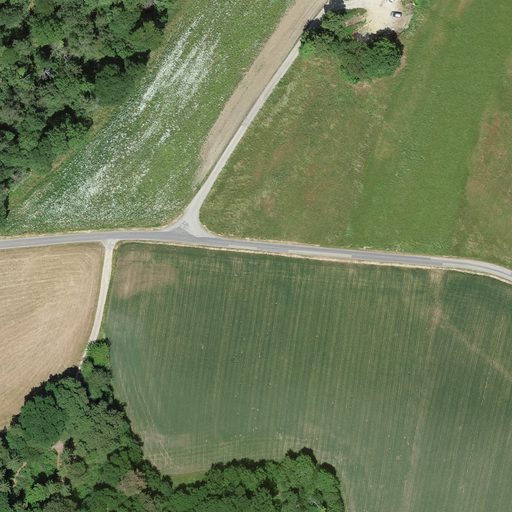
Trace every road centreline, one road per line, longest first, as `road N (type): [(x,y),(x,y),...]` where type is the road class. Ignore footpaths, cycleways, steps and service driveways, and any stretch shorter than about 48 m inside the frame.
road 1 (tertiary): [(0,246),(146,236),(466,266),(511,278)]
road 2 (track): [(178,239),(335,0)]
road 3 (track): [(112,238),(75,391),(53,436),(34,451)]
